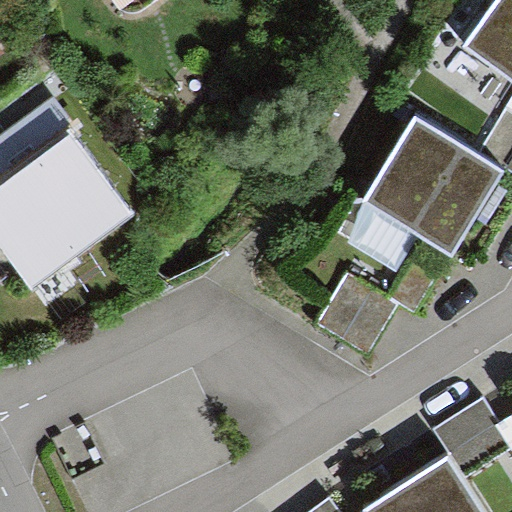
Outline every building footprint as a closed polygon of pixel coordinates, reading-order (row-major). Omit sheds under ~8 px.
[(511,0),(494,0),(463,44),(511,77),(511,0)] [(0,251),(29,291),(127,219),(68,139),(80,130),(53,93),(0,132),(0,251)] [(511,102),(478,159),(501,172),(505,167),(511,171),(511,102)] [(415,122),(367,203),(424,235),(453,252),(501,172),(478,159),(415,122)] [(453,252),(424,235),(389,297),(397,301),(416,312),(453,252)] [(347,274),(320,324),(369,352),(397,301),(389,297),(347,274)] [(485,400),(435,430),(450,455),(464,478),(511,449),(511,418),(501,425),(485,400)] [(450,455),(365,509),(367,511),(486,511),(464,478),(450,455)] [(341,511),(331,497),(310,511),(341,511)]
